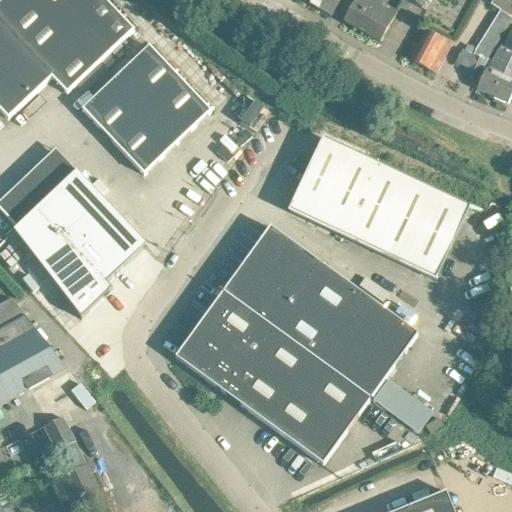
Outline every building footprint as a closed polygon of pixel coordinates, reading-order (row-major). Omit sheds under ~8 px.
[(4,0),(0,4),(0,110),(9,120),(53,79),(68,95),(135,32),(104,0),(4,0)] [(301,0),(332,17),(341,0),(301,0)] [(370,0),(356,0),(353,6),(344,23),(381,44),(397,15),(370,0)] [(405,0),(421,9),(426,0),(405,0)] [(511,30),(502,50),(511,54),(511,30)] [(425,33),(420,43),(410,61),(436,75),(451,47),(425,33)] [(486,73),(477,91),(508,105),(511,97),(511,80),(503,76),(511,56),(511,54),(502,50),(503,47),(500,46),(489,70),(487,69),(486,73)] [(84,111),(146,175),(212,113),(150,48),(84,111)] [(325,140),(290,213),(436,282),(470,209),(325,140)] [(75,172),(13,231),(82,321),(113,291),(107,285),(129,265),(127,263),(143,247),(132,235),(134,233),(75,172)] [(271,229),(223,294),(371,402),(418,336),(271,229)] [(176,360),(323,467),(371,402),(223,294),(176,360)] [(12,300),(0,306),(0,331),(25,317),(12,300)] [(0,340),(0,407),(66,371),(25,317),(0,331),(0,333),(3,339),(0,340)] [(388,381),(373,402),(419,435),(434,415),(388,381)] [(76,442),(64,418),(44,428),(55,452),(76,442)] [(55,452),(67,476),(75,473),(88,467),(76,442),(55,452)] [(71,503),(71,504),(98,490),(98,489),(99,489),(88,467),(75,473),(67,476),(59,480),(70,503),(71,503)] [(0,511),(1,510),(0,507),(8,503),(0,486),(0,511)] [(71,504),(75,511),(87,511),(105,504),(98,490),(71,504)] [(454,511),(446,494),(401,511),(454,511)]
